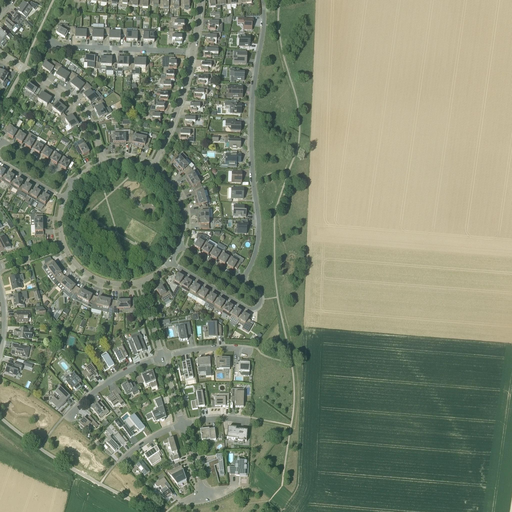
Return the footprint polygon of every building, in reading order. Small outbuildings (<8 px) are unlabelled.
[(169,8),(169,7),(168,0),(158,0),(158,6),(158,8),(163,8),(169,8)] [(174,8),(179,8),(179,0),(173,0),(169,0),(168,0),(169,7),(174,7),(174,8)] [(179,0),(179,8),(182,8),(189,8),(189,0),(183,0),(184,0),(179,0)] [(26,18),(32,9),(34,11),(38,6),(29,2),(27,5),(23,2),(20,6),(21,7),(20,8),(19,7),(18,9),(20,10),(18,12),(20,14),(18,16),(23,21),(25,18),(26,18)] [(18,31),(15,27),(17,25),(19,26),(23,22),(20,19),(15,15),(11,19),(10,18),(4,24),(11,30),(10,31),(14,35),(18,31)] [(184,25),(184,23),(179,22),(179,19),(174,19),(172,18),(171,18),(170,22),(171,22),(171,25),(174,26),(177,27),(177,29),(184,30),(185,25),(184,25)] [(209,30),(215,30),(216,27),(218,27),(222,26),(222,24),(223,24),(223,20),(214,19),(214,23),(209,23),(209,25),(208,25),(209,30)] [(244,24),(243,30),(252,31),(252,26),(251,26),(251,24),(253,25),(253,20),(238,19),(238,24),(244,24)] [(67,34),(72,34),(73,27),(67,27),(68,26),(59,25),(57,29),(58,29),(56,33),(57,34),(57,35),(65,39),(67,34)] [(75,40),(81,40),(81,31),(76,31),(76,27),(73,27),(72,34),(75,34),(75,40)] [(132,42),(132,33),(127,33),(127,29),(126,29),(126,27),(124,27),(124,29),(123,36),(126,36),(126,42),(132,42)] [(86,31),(81,31),(81,40),(86,40),(86,35),(89,35),(90,28),(86,28),(86,31)] [(93,28),(90,28),(89,35),(92,35),(92,40),(98,41),(98,32),(93,31),(93,28)] [(7,37),(9,40),(12,37),(4,29),(3,29),(4,30),(2,33),(0,30),(0,44),(0,45),(7,37)] [(103,32),(98,32),(98,41),(103,41),(103,35),(106,35),(107,29),(103,29),(103,32)] [(110,29),(107,29),(106,35),(109,36),(109,41),(115,41),(115,32),(110,32),(110,29)] [(120,32),(115,32),(115,41),(120,41),(120,36),(123,36),(124,29),(120,29),(120,32)] [(132,29),(132,33),(132,42),(137,42),(137,37),(140,37),(141,30),(137,30),(137,29),(132,29)] [(144,30),(141,30),(140,37),(143,37),(143,42),(149,43),(149,30),(144,30)] [(154,31),(149,30),(149,43),(154,43),(154,37),(157,37),(158,31),(154,31)] [(182,39),(182,37),(177,37),(177,33),(168,33),(168,36),(169,36),(169,39),(172,40),(172,41),(175,41),(175,44),(177,44),(182,44),(183,39),(182,39)] [(212,33),(212,37),(207,37),(207,39),(205,39),(207,44),(210,44),(214,44),(216,44),(216,41),(220,40),(220,37),(221,37),(221,33),(212,33)] [(239,39),(239,47),(249,48),(249,44),(250,44),(250,37),(241,36),(241,39),(239,39)] [(218,55),(218,51),(218,47),(214,47),(210,47),(210,50),(204,50),(204,52),(203,53),(204,57),(212,58),(212,55),(218,55)] [(246,64),(247,53),(246,53),(246,51),(239,51),(239,53),(237,53),(237,60),(234,60),(233,64),(246,64)] [(97,70),(98,63),(94,63),(94,57),(86,57),(86,58),(84,58),(84,63),(87,63),(87,69),(94,69),(94,70),(97,70)] [(101,63),(98,63),(97,70),(98,70),(100,70),(101,67),(106,67),(106,58),(101,58),(101,63)] [(115,70),(115,64),(112,64),(112,58),(106,58),(106,67),(111,67),(111,70),(115,70)] [(118,64),(115,64),(115,70),(118,71),(118,67),(123,68),(123,59),(118,58),(118,64)] [(166,58),(166,64),(162,62),(162,68),(163,68),(168,69),(171,69),(176,69),(178,65),(176,65),(176,63),(174,62),(174,58),(166,58)] [(132,71),(132,64),(129,64),(129,59),(123,59),(123,68),(128,68),(128,71),(132,71)] [(135,65),(132,64),(132,71),(135,71),(135,68),(140,68),(140,59),(135,59),(135,65)] [(146,59),(140,59),(140,68),(145,68),(145,72),(148,72),(149,65),(146,65),(146,59)] [(53,69),(56,71),(59,65),(56,63),(53,61),(50,66),(44,63),(42,68),(43,68),(43,69),(50,74),(53,69)] [(215,61),(211,61),(207,61),(207,64),(202,64),(201,66),(200,66),(201,71),(208,71),(208,68),(211,69),(211,68),(214,67),(214,65),(215,65),(215,61)] [(59,65),(56,71),(59,72),(56,77),(60,80),(65,72),(60,69),(62,67),(59,65)] [(171,73),(171,69),(168,69),(163,68),(163,75),(166,76),(166,79),(168,79),(168,80),(174,80),(175,76),(174,75),(174,73),(171,73)] [(7,83),(5,82),(8,75),(1,71),(0,70),(0,81),(3,83),(3,84),(3,87),(4,88),(7,83)] [(244,74),(239,74),(239,70),(230,70),(230,77),(234,77),(234,81),(244,81),(244,74)] [(65,72),(60,80),(65,83),(68,78),(71,80),(74,74),(71,72),(70,75),(65,72)] [(75,89),(80,82),(76,79),(78,76),(74,74),(71,80),(74,81),(70,86),(75,89)] [(198,85),(200,85),(204,85),(208,85),(208,82),(211,81),(211,78),(212,78),(212,74),(204,74),(204,78),(198,78),(198,80),(197,80),(198,85)] [(168,84),(168,80),(168,79),(166,79),(160,79),(160,85),(163,86),(163,90),(165,90),(171,90),(172,86),(171,86),(171,84),(168,84)] [(82,88),(85,91),(89,86),(86,83),(84,85),(80,82),(75,89),(79,93),(82,88)] [(33,102),(37,96),(34,95),(37,90),(29,85),(29,86),(27,85),(25,90),(31,93),(28,98),(30,100),(33,102)] [(89,86),(85,91),(87,93),(83,97),(87,101),(94,95),(90,91),(93,89),(89,86)] [(243,87),(228,87),(227,98),(242,98),(243,87)] [(200,88),(200,92),(194,91),(194,93),(193,94),(194,98),(201,99),(201,96),(204,96),(207,95),(207,92),(208,92),(208,88),(200,88)] [(163,90),(157,89),(154,89),(154,93),(157,94),(157,96),(160,97),(160,100),(162,100),(162,101),(168,101),(169,97),(168,96),(168,94),(165,94),(165,90),(163,90)] [(39,98),(37,96),(33,102),(36,104),(38,101),(42,104),(47,96),(42,93),(39,98)] [(95,101),(97,104),(102,100),(100,97),(97,99),(94,95),(87,101),(90,105),(95,101)] [(48,111),(52,105),(49,104),(52,99),(47,96),(42,104),(47,106),(45,109),(48,111)] [(102,100),(97,104),(99,107),(94,110),(97,115),(104,110),(102,106),(105,104),(102,100)] [(153,100),(153,106),(152,106),(150,111),(156,111),(158,111),(164,111),(165,107),(164,107),(164,105),(161,105),(162,101),(162,100),(160,100),(153,100)] [(52,105),(48,111),(50,112),(52,110),(56,113),(62,106),(58,102),(54,107),(52,105)] [(197,112),(200,112),(200,109),(203,108),(203,106),(204,106),(204,102),(196,102),(196,105),(190,105),(190,107),(189,107),(190,112),(197,112)] [(230,107),(230,109),(229,109),(228,110),(228,112),(229,113),(241,114),(241,107),(240,107),(240,104),(232,104),(232,102),(225,102),(224,106),(230,107)] [(60,121),(65,116),(63,114),(66,109),(62,106),(56,113),(61,116),(59,119),(60,121)] [(107,115),(104,110),(97,115),(99,119),(107,115)] [(157,115),(158,111),(156,111),(150,111),(149,117),(152,118),(152,122),(160,122),(161,118),(160,118),(160,115),(157,115)] [(191,115),(191,119),(186,119),(185,121),(184,121),(185,126),(192,126),(192,123),(195,123),(198,122),(198,119),(199,119),(199,115),(191,115)] [(68,119),(65,116),(60,121),(62,123),(65,121),(68,125),(75,120),(72,116),(68,119)] [(79,125),(75,120),(68,125),(71,130),(68,131),(70,134),(76,131),(74,128),(79,125)] [(7,136),(9,137),(13,139),(14,137),(18,130),(23,123),(20,121),(15,128),(9,125),(5,131),(9,133),(7,136)] [(227,128),(231,132),(240,132),(240,130),(241,129),(240,128),(241,124),(234,124),(234,121),(226,121),(226,128),(227,128)] [(193,133),(194,133),(194,129),(186,129),(186,132),(180,132),(180,134),(179,135),(180,139),(187,140),(187,139),(193,140),(193,133)] [(27,135),(18,130),(14,137),(17,139),(16,141),(22,144),(23,142),(27,135)] [(119,131),(116,131),(108,132),(110,144),(115,144),(115,146),(119,146),(119,136),(119,131)] [(124,146),(124,143),(129,143),(130,135),(130,131),(119,131),(119,136),(119,146),(124,146)] [(138,148),(140,137),(133,136),(133,132),(130,131),(130,135),(129,143),(134,144),(133,147),(138,148)] [(27,135),(23,142),(26,144),(25,146),(31,149),(32,147),(36,140),(37,138),(29,133),(27,135)] [(141,133),(140,137),(138,148),(142,149),(143,146),(148,147),(147,148),(148,148),(151,139),(150,139),(150,140),(147,139),(148,134),(141,133)] [(36,140),(32,147),(35,149),(34,151),(39,155),(41,153),(45,146),(36,140)] [(89,153),(84,143),(82,140),(73,145),(74,148),(79,156),(82,154),(83,156),(89,153)] [(240,140),(229,140),(229,148),(232,148),(232,149),(236,149),(236,148),(240,148),(240,147),(241,146),(241,143),(240,143),(240,140)] [(53,151),(45,146),(41,153),(44,154),(42,156),(48,160),(49,158),(53,151)] [(53,151),(49,158),(52,160),(51,162),(57,165),(58,163),(62,156),(53,151)] [(182,153),(179,157),(177,154),(171,161),(172,161),(175,164),(173,166),(176,169),(184,162),(187,158),(182,153)] [(240,163),(240,155),(226,155),(225,165),(221,165),(221,168),(228,169),(228,168),(237,168),(236,168),(236,163),(240,163)] [(71,161),(62,156),(58,163),(61,165),(60,167),(66,170),(71,161)] [(184,162),(176,169),(180,172),(181,171),(185,174),(191,169),(184,162)] [(185,180),(188,184),(197,179),(191,169),(185,174),(187,179),(185,180)] [(242,173),(232,172),(231,183),(241,183),(242,173)] [(0,181),(9,186),(13,179),(14,177),(9,174),(7,176),(4,174),(0,181)] [(13,179),(9,186),(7,190),(11,192),(13,188),(18,191),(22,185),(23,182),(17,179),(16,181),(13,179)] [(197,179),(188,184),(190,188),(192,186),(195,190),(195,191),(202,188),(197,179)] [(25,186),(22,185),(18,191),(27,197),(31,190),(32,188),(26,184),(25,186)] [(194,196),(195,201),(205,198),(202,188),(195,191),(196,196),(194,196)] [(243,189),(231,189),(231,199),(243,200),(243,189)] [(35,202),(39,195),(41,193),(35,190),(34,192),(31,190),(27,197),(32,200),(28,206),(31,208),(35,202)] [(39,195),(35,202),(44,207),(49,198),(44,195),(42,197),(39,195)] [(199,204),(200,209),(208,208),(205,198),(195,201),(196,205),(199,204)] [(244,212),(244,206),(233,206),(233,217),(246,218),(246,212),(244,212)] [(208,208),(200,209),(200,210),(200,214),(198,214),(198,219),(209,219),(208,208)] [(35,226),(45,225),(45,221),(43,221),(42,216),(43,216),(30,215),(30,217),(34,216),(35,226)] [(209,219),(198,219),(198,224),(201,224),(201,228),(200,228),(200,229),(210,229),(209,229),(209,219)] [(248,224),(237,223),(237,230),(238,230),(238,234),(246,235),(246,228),(248,228),(248,224)] [(35,226),(35,236),(35,237),(44,235),(43,235),(43,230),(45,230),(45,225),(35,226)] [(0,252),(0,253),(8,249),(8,250),(11,249),(10,248),(5,237),(4,235),(0,237),(0,252)] [(204,250),(208,243),(199,238),(194,247),(200,250),(201,248),(204,250)] [(212,255),(216,248),(208,243),(204,250),(202,252),(208,255),(209,253),(212,255)] [(211,257),(216,260),(218,258),(220,260),(224,253),(227,249),(218,244),(216,248),(212,255),(211,257)] [(228,265),(232,258),(224,253),(220,260),(219,262),(225,265),(226,263),(228,265)] [(237,270),(241,263),(242,263),(244,260),(234,254),(234,255),(232,258),(228,265),(227,267),(233,270),(234,268),(237,270)] [(45,265),(51,273),(59,267),(57,263),(55,265),(52,260),(44,265),(45,265)] [(59,267),(51,273),(57,282),(63,276),(60,272),(62,271),(59,267)] [(178,275),(172,284),(181,289),(185,282),(182,280),(183,278),(178,275)] [(22,289),(19,276),(10,278),(12,291),(22,289)] [(65,289),(72,281),(69,278),(67,280),(63,276),(57,282),(65,289)] [(181,289),(189,293),(193,287),(190,285),(192,283),(186,280),(185,282),(181,289)] [(72,281),(65,289),(73,296),(78,289),(74,285),(76,284),(72,281)] [(189,293),(197,298),(201,292),(199,290),(200,288),(194,285),(193,287),(189,293)] [(156,291),(159,295),(163,302),(172,297),(172,296),(167,288),(163,290),(162,288),(156,291)] [(81,304),(83,300),(87,291),(83,289),(82,291),(78,289),(73,296),(71,299),(81,304)] [(197,298),(205,303),(209,296),(207,295),(208,293),(202,289),(201,292),(197,298)] [(87,291),(83,300),(81,304),(91,309),(92,305),(95,297),(91,295),(92,293),(87,291)] [(213,308),(214,308),(218,301),(215,300),(216,298),(211,294),(209,296),(205,303),(208,305),(213,308)] [(27,300),(27,295),(13,297),(15,307),(23,306),(23,303),(24,303),(25,302),(25,300),(27,300)] [(92,305),(91,309),(102,312),(103,307),(105,297),(100,296),(100,299),(95,297),(92,305)] [(105,297),(103,307),(102,312),(113,314),(114,302),(109,300),(109,298),(105,297)] [(114,302),(113,314),(118,314),(118,310),(124,309),(123,299),(119,299),(119,302),(114,302)] [(134,309),(133,301),(128,301),(128,299),(123,299),(124,309),(133,309),(133,310),(133,309),(134,309)] [(214,308),(222,313),(226,306),(223,305),(225,303),(219,299),(218,301),(214,308)] [(222,313),(230,318),(234,311),(232,310),(233,308),(227,304),(226,306),(222,313)] [(242,316),(240,315),(241,313),(235,309),(234,311),(230,318),(229,321),(237,325),(238,323),(242,316)] [(17,323),(28,323),(28,318),(30,318),(30,313),(15,313),(15,319),(17,318),(17,323)] [(242,316),(238,323),(244,326),(242,329),(248,333),(252,326),(249,324),(251,321),(248,320),(249,317),(244,314),(242,316)] [(208,332),(204,333),(205,338),(204,338),(216,337),(216,335),(221,334),(221,335),(221,327),(212,321),(212,324),(208,324),(208,332)] [(178,333),(179,338),(179,339),(179,340),(180,340),(181,341),(182,341),(183,341),(187,340),(186,336),(187,336),(187,333),(191,332),(189,323),(175,325),(177,333),(178,333)] [(14,336),(18,336),(18,338),(22,338),(22,339),(26,340),(26,339),(32,339),(32,338),(33,338),(34,334),(33,333),(32,333),(32,332),(27,331),(27,330),(19,329),(19,331),(14,331),(14,336)] [(139,333),(135,335),(136,338),(128,342),(134,356),(138,354),(137,351),(141,350),(142,353),(146,351),(141,339),(142,339),(141,336),(140,336),(139,333)] [(27,358),(29,348),(16,345),(16,348),(12,347),(11,355),(27,358)] [(118,352),(115,354),(119,363),(125,360),(125,359),(128,357),(122,347),(117,349),(118,351),(118,352)] [(105,365),(101,367),(104,372),(105,371),(105,372),(114,366),(106,353),(101,356),(102,358),(98,361),(100,364),(103,362),(105,365)] [(198,373),(206,372),(206,377),(211,376),(210,359),(205,360),(205,358),(201,359),(201,360),(197,360),(197,361),(196,361),(196,365),(197,365),(198,373)] [(216,370),(229,370),(230,359),(216,358),(216,370)] [(185,380),(193,379),(190,361),(182,363),(184,371),(187,371),(188,375),(184,375),(185,380)] [(249,373),(249,365),(249,364),(248,364),(248,361),(241,361),(241,363),(239,363),(239,365),(236,365),(235,373),(239,374),(240,372),(249,373)] [(21,372),(21,370),(23,365),(16,362),(15,366),(8,364),(5,372),(9,374),(12,376),(12,375),(16,376),(18,371),(21,372)] [(98,376),(95,373),(96,372),(91,365),(85,369),(86,371),(82,373),(86,379),(87,378),(90,382),(92,379),(94,378),(94,379),(98,376)] [(151,387),(157,385),(152,371),(138,377),(141,384),(148,381),(151,387)] [(68,385),(68,386),(72,391),(74,389),(76,391),(81,387),(78,385),(81,382),(77,378),(73,373),(69,377),(71,378),(65,383),(68,385)] [(121,386),(127,397),(132,394),(134,397),(139,394),(134,384),(129,387),(127,383),(121,386)] [(69,397),(59,387),(55,393),(61,399),(58,402),(54,398),(54,397),(52,399),(50,402),(58,410),(66,402),(65,401),(69,397)] [(106,398),(109,402),(110,402),(114,408),(119,404),(122,407),(125,405),(122,400),(115,390),(112,392),(113,393),(107,397),(107,398),(106,398)] [(244,390),(239,390),(232,390),(232,396),(236,396),(235,408),(241,408),(241,407),(245,404),(244,402),(244,390)] [(204,407),(202,392),(196,393),(197,401),(191,402),(192,410),(197,409),(197,408),(204,407)] [(219,398),(215,398),(215,407),(221,407),(221,408),(221,406),(223,406),(223,407),(225,407),(225,394),(218,394),(219,398)] [(164,410),(161,398),(154,401),(158,409),(155,411),(155,412),(149,415),(151,419),(152,418),(154,422),(157,420),(158,422),(162,420),(162,421),(163,421),(164,421),(165,420),(164,420),(163,418),(166,417),(164,410)] [(97,404),(91,408),(98,417),(101,414),(103,415),(104,413),(106,415),(108,412),(102,404),(99,407),(97,404)] [(144,430),(134,415),(129,419),(134,425),(129,429),(126,425),(123,427),(130,439),(134,436),(132,432),(136,429),(139,433),(144,430)] [(86,429),(87,429),(90,424),(95,429),(98,426),(90,417),(86,420),(80,421),(80,422),(79,424),(80,426),(80,427),(81,427),(81,428),(81,429),(82,429),(83,430),(84,430),(85,430),(86,430),(86,429)] [(247,431),(236,431),(236,429),(228,428),(227,439),(235,440),(238,440),(238,441),(243,442),(244,442),(246,442),(247,431)] [(202,441),(210,440),(210,441),(216,440),(214,430),(209,430),(209,429),(200,430),(202,441)] [(125,443),(118,434),(114,437),(118,441),(115,444),(109,438),(105,442),(110,448),(108,451),(111,455),(114,452),(115,453),(119,448),(121,445),(122,446),(125,443)] [(165,441),(163,442),(164,445),(169,444),(173,457),(170,457),(172,462),(179,460),(173,439),(168,440),(165,441)] [(161,456),(156,447),(144,456),(147,461),(157,454),(159,457),(161,456)] [(208,470),(210,470),(213,478),(217,477),(214,467),(218,465),(219,477),(224,476),(222,455),(215,456),(217,460),(208,463),(209,466),(207,467),(208,470)] [(248,474),(248,465),(245,465),(246,461),(234,461),(234,467),(229,467),(230,475),(240,476),(245,476),(245,474),(248,474)] [(145,467),(147,465),(145,462),(143,464),(141,462),(138,465),(137,464),(130,469),(133,473),(138,469),(145,477),(149,473),(145,467)] [(168,473),(179,489),(187,485),(185,478),(185,477),(184,475),(181,467),(168,473)] [(160,491),(161,493),(160,496),(165,500),(172,496),(170,492),(172,490),(167,483),(164,478),(154,484),(156,487),(158,488),(160,486),(162,490),(160,491)]
